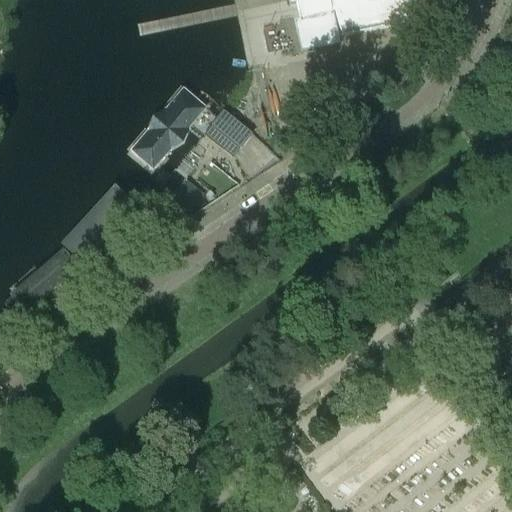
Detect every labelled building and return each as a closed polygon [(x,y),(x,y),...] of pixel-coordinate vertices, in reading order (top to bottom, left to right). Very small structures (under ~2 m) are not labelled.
[(444,0),(289,0),(290,6),(296,5),(299,22),(297,23),(302,47),(335,40),(335,38),(448,15),(444,0)] [(157,172),(209,107),(183,86),(131,151),(157,172)] [(223,113),(204,136),(216,145),(223,134),(241,148),(250,136),(223,113)] [(187,183),(171,204),(188,218),(205,197),(187,183)] [(139,197),(147,197),(147,189),(139,189),(139,197)] [(109,241),(117,241),(117,233),(109,233),(109,241)] [(45,305),(53,305),(53,297),(45,297),(45,305)]
